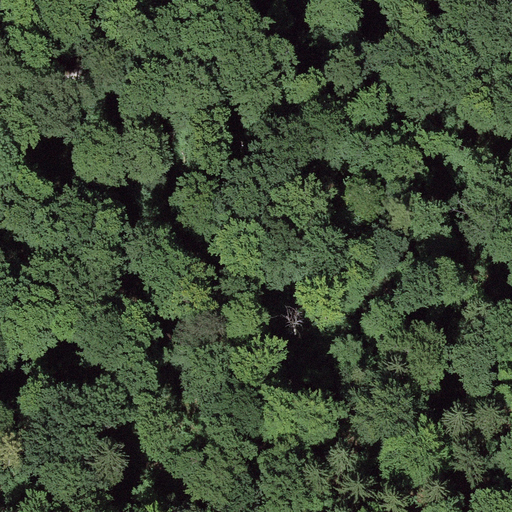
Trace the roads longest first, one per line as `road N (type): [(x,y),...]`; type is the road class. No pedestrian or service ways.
road 1 (track): [(56,96),(181,0)]
road 2 (track): [(0,139),(56,96),(0,112)]
